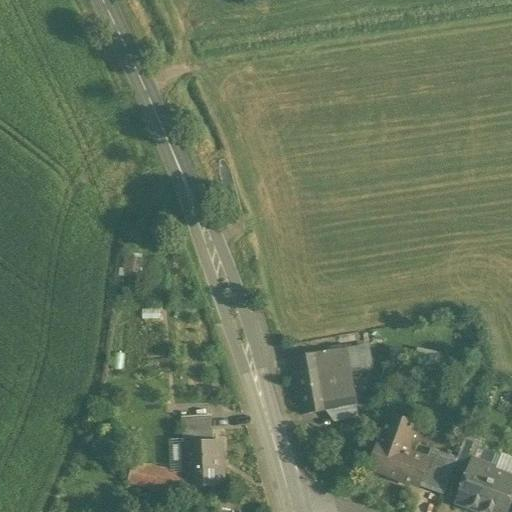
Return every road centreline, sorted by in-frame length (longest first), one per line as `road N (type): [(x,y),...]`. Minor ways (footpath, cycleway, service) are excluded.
road 1 (residential): [(290,503),(237,322),(170,150)]
road 2 (unclassified): [(170,150),(102,0)]
